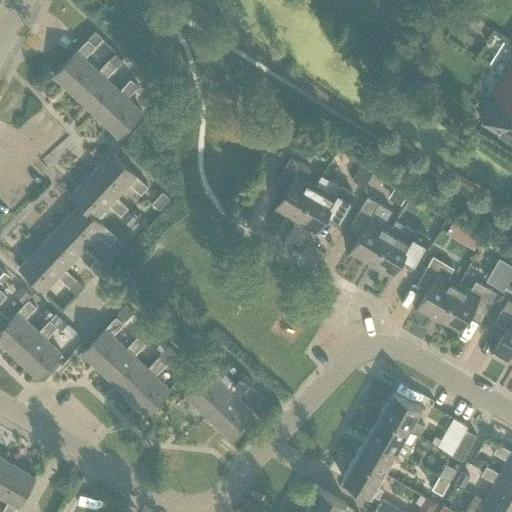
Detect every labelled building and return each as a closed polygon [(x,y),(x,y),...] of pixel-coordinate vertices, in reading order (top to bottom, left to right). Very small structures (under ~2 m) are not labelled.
[(75,95),(98,70),(84,58),(95,46),(87,38),(53,75),(75,95)] [(96,115),(119,90),(106,78),(117,66),(109,59),(98,70),(75,95),(96,115)] [(511,135),(511,63),(480,116),(511,135)] [(130,79),(119,90),(96,115),(118,135),(141,111),(127,98),(138,86),(130,79)] [(294,127),(278,118),(268,136),(284,145),(294,127)] [(111,151),(91,173),(115,196),(128,182),(140,193),(147,185),(111,151)] [(295,219),(316,184),(304,178),(310,167),(290,156),(274,183),(285,190),(275,207),(295,219)] [(91,173),(70,194),(79,203),(95,218),(109,203),(120,214),(127,207),(115,196),(91,173)] [(316,184),(295,219),(316,230),(326,213),(337,219),(353,192),(333,181),(327,191),(316,184)] [(171,199),(163,191),(152,202),(160,210),(171,199)] [(390,228),(390,227),(383,223),(392,209),(368,195),(349,226),(360,233),(350,250),(370,262),(390,228)] [(79,203),(59,224),(84,247),(97,233),(109,244),(115,237),(95,218),(79,203)] [(390,228),(370,262),(390,274),(400,256),(411,263),(428,236),(408,224),(396,217),(390,227),(390,228)] [(59,224),(39,245),(64,268),(77,255),(96,273),(103,265),(84,247),(59,224)] [(64,268),(39,245),(19,266),(44,290),(57,276),(77,294),(84,286),(76,278),(75,279),(64,268)] [(418,306),(438,318),(458,283),(447,276),(453,266),(433,255),(417,282),(428,289),(418,306)] [(511,270),(511,263),(499,256),(487,277),(503,287),(511,270)] [(469,289),(458,283),(438,318),(458,330),(469,312),(480,319),(495,291),(475,279),(469,289)] [(0,328),(8,319),(0,311),(0,302),(6,296),(0,289),(0,328)] [(493,350),(511,360),(511,300),(508,298),(492,326),(503,332),(493,350)] [(0,341),(15,356),(39,331),(25,318),(36,306),(28,299),(8,319),(0,329),(0,341)] [(81,352),(103,372),(126,348),(112,335),(123,323),(115,316),(81,352)] [(50,319),(39,331),(15,356),(37,376),(60,351),(47,339),(58,327),(50,319)] [(103,372),(124,393),(147,368),(134,355),(145,344),(137,336),(126,348),(103,372)] [(167,347),(147,368),(124,393),(146,413),(169,388),(155,375),(175,354),(167,347)] [(185,395),(207,415),(230,390),(216,378),(227,366),(219,358),(185,395)] [(241,379),(230,390),(207,415),(228,435),(251,411),(238,398),(249,386),(241,379)] [(393,390),(380,412),(408,429),(418,435),(424,425),(414,419),(421,406),(393,390)] [(408,429),(380,412),(367,434),(395,450),(406,457),(412,446),(401,440),(408,429)] [(461,460),(476,434),(465,428),(451,454),(461,460)] [(395,450),(367,434),(355,455),(383,472),(395,450)] [(483,469),(511,485),(511,456),(511,455),(511,453),(511,450),(498,443),(493,452),(507,460),(500,472),(485,464),(483,469)] [(0,476),(9,461),(0,455),(0,476)] [(375,484),(383,472),(355,455),(342,477),(377,498),(383,488),(375,484)] [(9,461),(0,476),(0,496),(8,501),(1,511),(13,511),(35,476),(9,461)] [(446,462),(438,475),(449,481),(456,468),(446,462)] [(485,499),(508,511),(511,511),(511,485),(483,469),(480,474),(494,482),(485,499)] [(449,481),(438,475),(431,488),(441,494),(449,481)] [(340,511),(346,503),(318,487),(305,508),(311,511),(340,511)] [(422,492),(414,509),(420,511),(430,511),(437,499),(422,492)] [(405,511),(381,498),(375,509),(380,511),(405,511)] [(508,511),(485,499),(477,511),(467,511),(461,509),(458,511),(508,511)]
